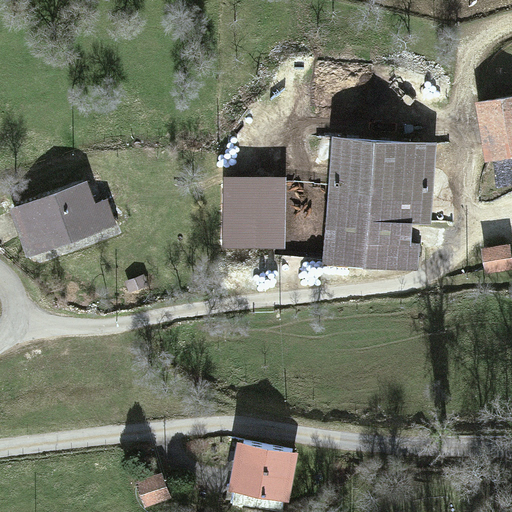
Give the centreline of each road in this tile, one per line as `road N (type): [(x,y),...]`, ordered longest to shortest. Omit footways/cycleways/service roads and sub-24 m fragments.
road 1 (unclassified): [(0,447),(225,423),(365,442),(511,447)]
road 2 (track): [(511,24),(485,38),(467,69),(460,239),(437,269),(410,281)]
